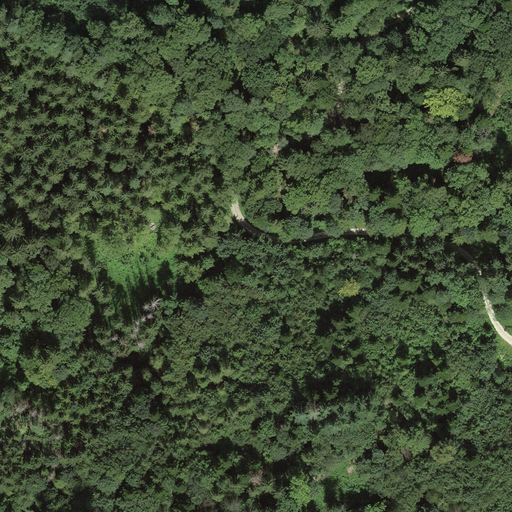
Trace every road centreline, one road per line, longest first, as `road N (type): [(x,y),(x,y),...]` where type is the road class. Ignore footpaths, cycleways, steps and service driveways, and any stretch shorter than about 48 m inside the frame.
road 1 (track): [(511,342),(492,316),(477,268),(457,247),(360,229),(272,239),(248,229),(234,210),(234,181),(247,163),(331,122),(354,49),(433,0)]
road 2 (track): [(202,169),(234,181),(326,165),(409,176),(487,159),(511,168)]
road 3 (track): [(202,169),(14,89)]
